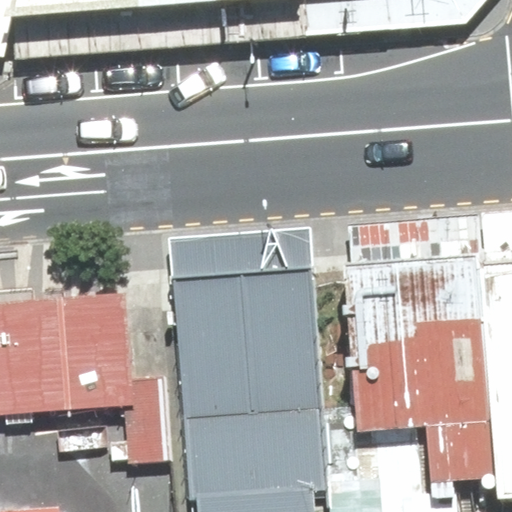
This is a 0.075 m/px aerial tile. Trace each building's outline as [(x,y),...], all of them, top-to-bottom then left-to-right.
[(32,0),(0,0),(0,58),(18,61),(27,27),(32,0)] [(32,0),(27,27),(150,19),(154,0),(32,0)] [(154,0),(150,19),(319,4),(319,0),(154,0)] [(511,263),(471,266),(479,435),(483,500),(511,498),(511,263)] [(471,266),(333,273),(342,442),(479,435),(471,266)] [(324,511),(302,275),(180,286),(200,511),(324,511)] [(48,303),(0,306),(0,418),(141,406),(131,295),(48,303)]
